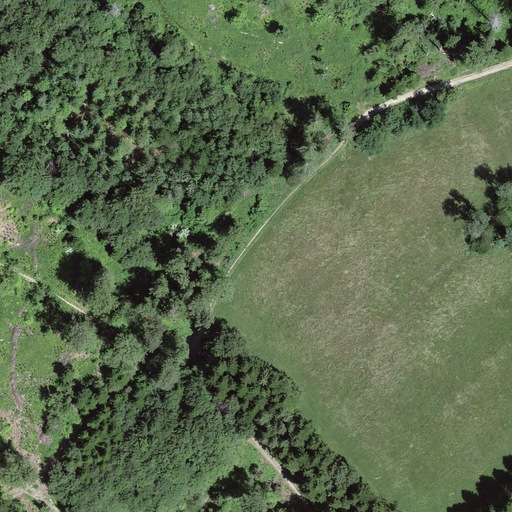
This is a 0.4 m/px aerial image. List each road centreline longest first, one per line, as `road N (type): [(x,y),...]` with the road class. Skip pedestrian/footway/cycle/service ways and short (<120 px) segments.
road 1 (track): [(0,256),(93,303),(200,292),(214,383),(294,511)]
road 2 (track): [(511,62),(392,105),(348,134),(200,292)]
